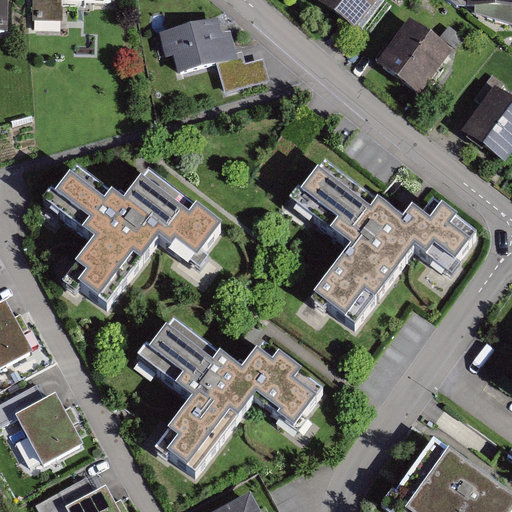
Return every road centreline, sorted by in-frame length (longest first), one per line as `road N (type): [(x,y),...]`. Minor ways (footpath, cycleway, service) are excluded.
road 1 (residential): [(511,221),(245,0)]
road 2 (residential): [(151,511),(0,219)]
road 3 (residential): [(511,248),(339,491),(340,511)]
